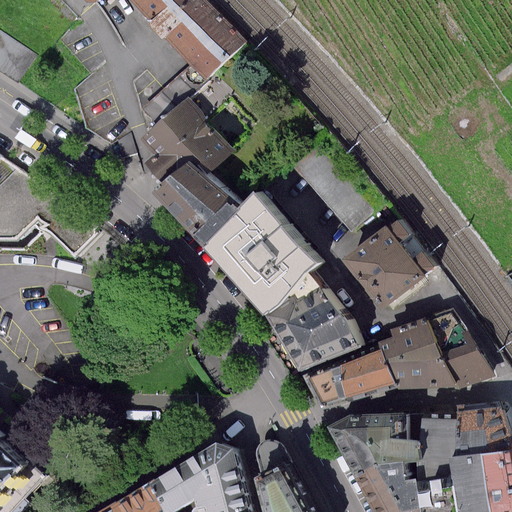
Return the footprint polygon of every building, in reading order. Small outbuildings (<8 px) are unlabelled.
[(195,0),(87,0),(90,3),(94,0),(130,0),(190,65),(208,80),(245,45),(195,0)] [(208,80),(190,65),(143,108),(158,125),(190,96),(208,80)] [(158,125),(142,139),(170,173),(191,158),(206,174),(236,149),(204,112),(190,96),(158,125)] [(0,511),(9,511),(52,464),(0,418),(0,232),(7,238),(32,239),(43,224),(83,257),(107,229),(12,162),(0,153),(0,511)] [(170,173),(156,191),(196,235),(233,202),(206,174),(191,158),(170,173)] [(233,202),(196,235),(271,315),(312,271),(319,264),(256,193),(240,209),(233,202)] [(388,226),(345,260),(384,309),(427,274),(388,226)] [(312,271),(271,315),(306,368),(364,345),(354,318),(312,271)] [(383,341),(386,350),(399,385),(442,385),(489,378),(471,348),(446,359),(429,321),(383,341)] [(386,350),(347,365),(353,399),(399,385),(386,350)] [(353,399),(347,365),(308,377),(322,409),(353,399)] [(511,405),(465,409),(466,413),(473,455),(496,455),(511,452),(511,405)] [(338,423),(365,474),(390,459),(431,452),(424,412),(356,420),(338,423)] [(473,455),(466,413),(424,412),(431,452),(434,472),(464,470),(462,456),(473,455)] [(217,442),(165,480),(189,511),(252,511),(236,448),(217,442)] [(380,511),(440,511),(431,452),(390,459),(365,474),(380,511)] [(511,511),(511,452),(496,455),(503,511),(511,511)] [(503,511),(496,455),(473,455),(462,456),(464,470),(471,511),(503,511)] [(317,511),(290,464),(260,475),(269,511),(317,511)] [(471,511),(464,470),(434,472),(440,511),(471,511)] [(189,511),(165,480),(131,503),(136,511),(189,511)] [(136,511),(131,503),(114,511),(136,511)]
